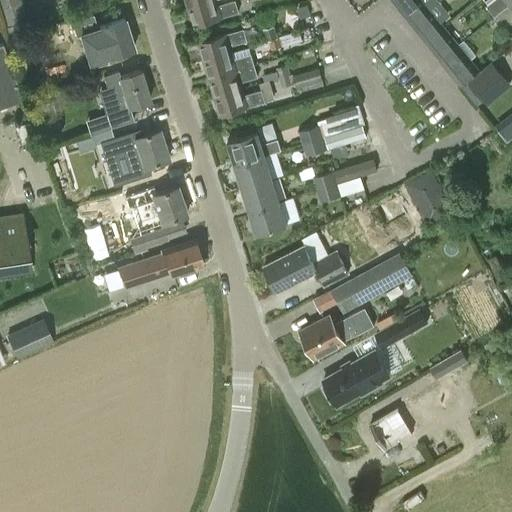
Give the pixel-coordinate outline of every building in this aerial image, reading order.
[(19,1),(18,0),(0,0),(0,12),(9,38),(29,31),(26,21),(27,20),(20,0),(19,1)] [(234,0),(218,5),(216,0),(209,0),(189,6),(194,25),(240,12),(236,0),(234,0)] [(393,0),(408,18),(426,4),(422,0),(393,0)] [(511,0),(492,0),(487,4),(495,15),(511,1),(511,0)] [(511,1),(495,15),(503,26),(511,19),(511,1)] [(428,43),(446,29),(426,4),(408,18),(428,43)] [(308,5),(298,7),(301,17),(310,15),(308,5)] [(72,20),(87,67),(106,60),(104,56),(133,47),(124,17),(95,26),(91,14),(72,20)] [(270,41),(279,39),(279,37),(275,25),(264,28),(267,41),(270,40),(270,41)] [(232,52),(230,45),(248,40),(245,28),(227,33),(226,33),(199,41),(204,60),(232,52)] [(446,29),(428,43),(440,58),(458,44),(446,29)] [(279,39),(270,41),(272,48),(300,40),(297,31),(279,37),(279,39)] [(439,59),(460,85),(481,69),(471,58),(476,54),(464,39),(458,44),(440,58),(439,59)] [(0,106),(23,98),(3,42),(0,42),(0,106)] [(209,78),(255,65),(250,46),(232,52),(204,60),(209,78)] [(485,99),(509,79),(493,60),(469,80),(463,85),(479,104),(485,99)] [(214,96),(243,88),(241,82),(259,76),(255,65),(209,78),(214,96)] [(281,77),(290,75),(287,65),(278,67),(281,77)] [(297,88),(323,80),(320,67),(293,75),(297,88)] [(131,106),(130,106),(150,99),(141,69),(121,76),(119,69),(102,74),(106,85),(98,87),(106,114),(131,106)] [(290,75),(281,77),(283,85),(292,83),(290,75)] [(243,88),(214,96),(220,115),(248,107),(248,106),(266,101),(263,89),(244,94),(243,88)] [(42,130),(60,124),(52,100),(35,106),(42,130)] [(135,119),(131,106),(106,114),(110,127),(135,119)] [(303,142),(344,130),(340,117),(300,130),(303,142)] [(344,130),(303,142),(307,154),(327,148),(348,141),(367,135),(363,124),(344,130)] [(146,132),(144,125),(117,134),(122,149),(137,144),(144,166),(169,158),(159,128),(146,132)] [(273,140),(262,143),(259,131),(228,140),(235,164),(266,154),(266,155),(276,151),(273,140)] [(92,143),(89,133),(75,138),(78,148),(92,143)] [(243,187),(273,177),(266,155),(266,154),(235,164),(243,187)] [(374,157),(314,176),(318,188),(361,175),(378,170),(374,157)] [(406,186),(424,219),(450,204),(432,171),(406,186)] [(250,210),(280,200),(273,177),(243,187),(250,210)] [(318,188),(321,201),(342,194),(338,182),(318,188)] [(139,207),(156,201),(162,222),(187,214),(177,184),(158,191),(155,183),(134,190),(139,207)] [(280,200),(250,210),(257,233),(288,224),(280,200)] [(0,272),(28,268),(21,217),(0,219),(0,272)] [(145,246),(169,239),(165,224),(140,232),(141,233),(132,236),(136,249),(145,246)] [(125,287),(169,273),(170,274),(203,264),(195,238),(161,249),(162,251),(118,266),(125,287)] [(319,269),(326,285),(350,272),(337,249),(314,261),(305,244),(264,265),(277,291),(319,269)] [(507,275),(491,245),(483,250),(499,279),(507,275)] [(409,246),(387,259),(387,258),(367,269),(315,298),(322,310),(339,301),(344,311),(413,274),(405,259),(414,255),(409,246)] [(366,306),(335,322),(330,312),(313,321),(315,325),(301,332),(314,356),(344,340),(344,339),(375,323),(366,306)] [(375,333),(383,348),(429,323),(421,308),(375,333)] [(43,317),(7,334),(18,357),(54,340),(43,317)] [(468,360),(462,348),(430,367),(437,379),(468,360)] [(381,380),(389,375),(375,350),(323,379),(326,385),(323,386),(331,401),(335,399),(337,404),(361,391),(362,393),(382,382),(381,380)] [(443,380),(399,406),(371,423),(385,448),(399,440),(403,448),(418,439),(412,429),(457,403),(443,380)]
